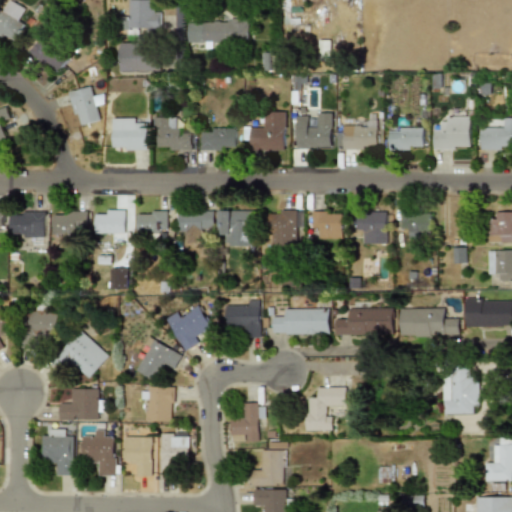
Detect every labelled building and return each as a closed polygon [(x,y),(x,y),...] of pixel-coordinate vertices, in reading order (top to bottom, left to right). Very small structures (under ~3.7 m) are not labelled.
[(26,21),(19,18),(24,7),(10,0),(4,10),(0,8),(0,35),(14,43),(26,21)] [(129,0),(129,29),(162,29),(162,8),(153,8),(153,0),(129,0)] [(189,19),(189,42),(250,42),(250,19),(189,19)] [(55,75),(67,61),(40,38),(28,52),(55,75)] [(330,41),(319,40),(318,60),(329,60),(330,41)] [(120,71),(160,71),(160,43),(120,43),(120,71)] [(76,125),(105,120),(101,94),(91,96),(89,87),(70,90),(76,125)] [(0,144),(7,142),(0,118),(9,116),(7,110),(0,111),(0,144)] [(287,150),(287,111),(265,111),(265,130),(252,130),(252,150),(287,150)] [(156,150),(194,150),(194,127),(183,127),(183,117),(156,117),(156,150)] [(471,117),(444,117),(444,127),(433,127),(433,149),(471,149),(471,117)] [(147,150),(147,119),(112,119),(112,150),(147,150)] [(501,127),(480,127),(480,149),(511,149),(511,119),(501,119),(501,127)] [(298,124),(298,149),(332,149),(332,124),(298,124)] [(342,150),(379,150),(379,124),(342,124),(342,150)] [(389,127),(389,150),(425,150),(425,127),(389,127)] [(239,128),(203,128),(203,150),(239,150),(239,128)] [(446,237),(462,238),(463,206),(448,205),(446,237)] [(95,233),(126,233),(126,209),(95,209),(95,233)] [(222,235),(232,235),(232,246),(256,246),(256,209),(222,209),(222,235)] [(169,210),(139,210),(139,233),(169,233),(169,210)] [(298,233),(306,233),(306,210),(271,210),(271,235),(281,235),(281,243),(298,243),(298,233)] [(323,238),(345,238),(345,210),(314,210),(314,229),(323,229),(323,238)] [(44,211),(10,211),(10,233),(32,233),(32,244),(44,244),(44,211)] [(200,242),(200,231),(217,231),(217,211),(181,211),(181,233),(189,233),(189,242),(200,242)] [(387,211),(358,211),(358,233),(367,233),(367,244),(387,244),(387,211)] [(54,236),(78,236),(78,224),(88,224),(88,212),(54,212),(54,236)] [(486,243),(511,243),(511,212),(496,212),(496,221),(486,221),(486,243)] [(432,234),(432,213),(401,213),(401,234),(432,234)] [(453,262),(466,262),(466,247),(453,247),(453,262)] [(511,250),(488,250),(488,271),(498,271),(498,282),(511,282),(511,250)] [(129,267),(111,267),(111,289),(129,289),(129,267)] [(465,326),(511,326),(511,298),(465,298),(465,326)] [(199,301),(167,316),(183,350),(207,339),(203,331),(211,328),(199,301)] [(227,327),(246,327),(246,337),(263,337),(263,302),(227,302),(227,327)] [(329,334),(329,308),(284,308),(285,317),(274,317),(274,334),(329,334)] [(395,308),(347,308),(347,316),(337,316),(337,335),(395,335),(395,308)] [(401,335),(460,335),(460,317),(448,317),(448,308),(401,308),(401,335)] [(58,314),(26,310),(21,347),(41,350),(42,341),(54,343),(58,314)] [(0,351),(7,347),(1,336),(10,331),(0,313),(0,351)] [(110,353),(78,330),(59,356),(92,379),(110,353)] [(136,371),(157,381),(165,364),(175,369),(183,354),(153,339),(136,371)] [(444,413),(476,413),(476,405),(479,405),(479,376),(471,376),(471,363),(444,363),(444,413)] [(175,418),(175,386),(144,386),(144,418),(175,418)] [(306,397),(306,430),(331,430),(331,406),(347,406),(347,386),(317,386),(317,397),(306,397)] [(60,399),(60,421),(104,421),(104,398),(98,398),(98,388),(70,388),(70,399),(60,399)] [(266,402),(244,402),(244,413),(232,413),(232,442),(259,442),(259,424),(266,424),(266,402)] [(53,475),(74,475),(74,429),(42,429),(42,463),(53,463),(53,475)] [(117,476),(117,440),(107,440),(107,430),(92,430),(92,433),(83,433),(83,457),(96,457),(96,476),(117,476)] [(161,476),(170,476),(170,465),(180,465),(180,458),(190,458),(190,432),(161,432),(161,476)] [(153,476),(153,437),(123,437),(123,466),(133,466),(133,476),(153,476)] [(485,460),(485,481),(511,481),(511,437),(496,437),(496,460),(485,460)] [(287,486),(287,441),(260,441),(260,486),(287,486)] [(263,511),(288,511),(288,489),(254,489),(254,502),(263,502),(263,511)] [(511,511),(511,494),(476,494),(476,511),(511,511)]
